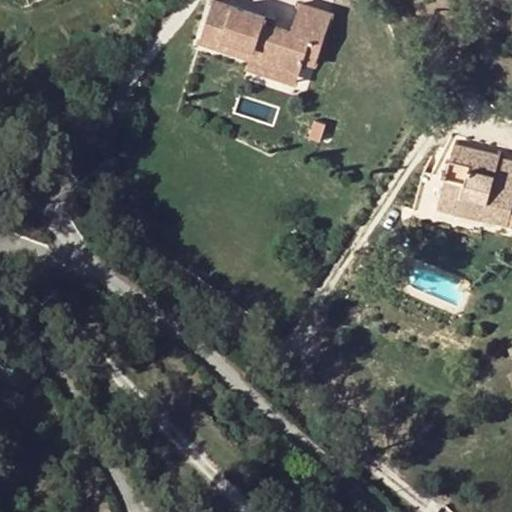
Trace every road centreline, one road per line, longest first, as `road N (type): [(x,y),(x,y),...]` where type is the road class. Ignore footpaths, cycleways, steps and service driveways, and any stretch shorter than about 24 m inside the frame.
road 1 (unclassified): [(72,261),(184,327),(375,511)]
road 2 (unknown): [(72,243),(61,189),(68,169),(181,0)]
road 3 (unclassified): [(127,511),(0,266)]
road 4 (residential): [(72,261),(72,243),(0,167)]
